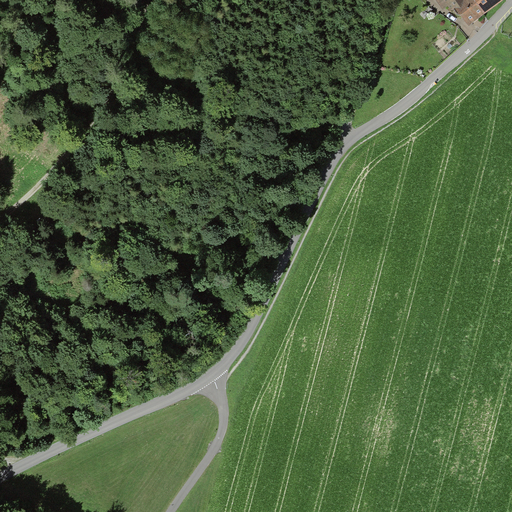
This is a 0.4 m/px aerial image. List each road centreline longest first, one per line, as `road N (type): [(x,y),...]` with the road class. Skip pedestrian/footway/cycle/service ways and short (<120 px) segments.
road 1 (unclassified): [(487,31),(338,149),(253,324),(216,374)]
road 2 (track): [(0,218),(55,169),(110,94),(147,0)]
road 3 (unclassified): [(216,374),(0,473)]
road 4 (track): [(338,149),(389,0)]
road 5 (unclassified): [(216,374),(225,418),(169,511)]
